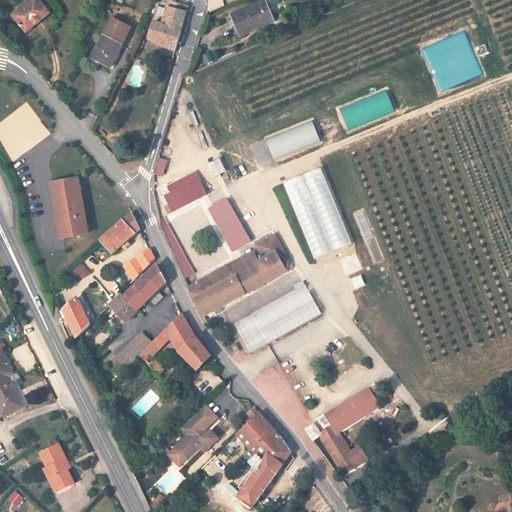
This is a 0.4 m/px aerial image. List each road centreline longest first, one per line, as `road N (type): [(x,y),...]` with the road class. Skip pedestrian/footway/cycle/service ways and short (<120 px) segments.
road 1 (unknown): [(511,78),(231,190),(211,179),(165,115)]
road 2 (tertiary): [(345,511),(183,297),(131,196)]
road 3 (secondary): [(140,511),(4,239)]
road 4 (unknown): [(306,261),(428,429),(511,382)]
road 5 (residential): [(131,196),(172,98),(198,0)]
road 6 (tertiary): [(36,78),(131,196)]
